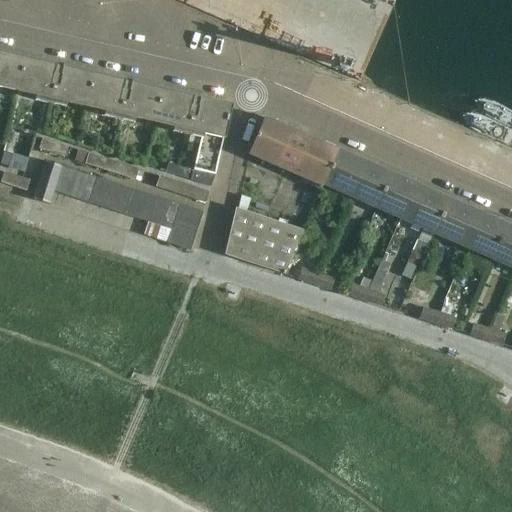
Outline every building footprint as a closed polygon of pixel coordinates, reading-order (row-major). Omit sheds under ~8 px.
[(0,88),(16,92),(24,60),(0,54),(0,88)] [(24,60),(16,92),(83,107),(91,75),(24,60)] [(91,75),(83,107),(151,123),(158,90),(91,75)] [(192,170),(211,173),(225,106),(158,90),(151,123),(199,134),(192,170)] [(319,185),(334,152),(261,120),(245,155),(318,187),(319,185)] [(45,152),(49,142),(40,139),(36,149),(45,152)] [(54,155),(58,145),(49,142),(45,152),(54,155)] [(58,145),(54,155),(63,158),(66,148),(58,145)] [(4,150),(0,163),(7,166),(11,152),(4,150)] [(375,210),(389,176),(334,152),(319,185),(375,210)] [(91,167),(94,157),(86,154),(82,164),(91,167)] [(99,170),(103,160),(94,157),(91,167),(99,170)] [(108,173),(111,162),(103,160),(99,170),(108,173)] [(52,193),(60,166),(45,161),(32,199),(48,204),(52,193)] [(111,162),(108,173),(116,176),(120,165),(111,162)] [(185,180),(188,171),(165,164),(163,173),(185,180)] [(120,165),(116,176),(124,179),(128,168),(120,165)] [(63,196),(72,170),(60,166),(52,193),(63,196)] [(128,168),(124,179),(133,182),(136,171),(128,168)] [(75,200),(84,174),(72,170),(63,196),(75,200)] [(211,173),(192,170),(191,170),(188,180),(207,187),(211,173)] [(0,185),(6,187),(9,176),(1,174),(0,176),(0,185)] [(84,174),(75,200),(87,204),(95,178),(84,174)] [(14,190),(18,179),(9,176),(6,187),(14,190)] [(430,234),(445,200),(389,176),(375,210),(430,234)] [(155,177),(151,188),(160,191),(164,180),(155,177)] [(98,208),(107,182),(95,178),(87,204),(98,208)] [(18,179),(14,190),(23,193),(26,182),(18,179)] [(164,180),(160,191),(169,193),(172,182),(164,180)] [(110,212),(118,186),(107,182),(98,208),(110,212)] [(172,182),(169,193),(177,196),(181,185),(172,182)] [(181,185),(177,196),(186,199),(189,188),(181,185)] [(118,186),(110,212),(121,216),(130,190),(118,186)] [(189,188),(186,199),(194,202),(198,191),(189,188)] [(133,220),(141,194),(130,190),(121,216),(133,220)] [(198,191),(194,202),(203,204),(206,194),(198,191)] [(145,223),(153,198),(141,194),(133,220),(145,223)] [(153,198),(145,223),(156,227),(165,202),(153,198)] [(445,200),(430,234),(485,259),(500,225),(445,200)] [(165,202),(156,227),(168,231),(172,219),(176,206),(165,202)] [(172,219),(194,226),(198,214),(176,206),(172,219)] [(281,274),(300,230),(232,208),(220,254),(281,274)] [(190,239),(194,226),(172,219),(168,231),(168,232),(190,239)] [(511,229),(500,225),(485,259),(511,270),(511,229)] [(186,252),(190,239),(168,232),(163,245),(186,252)] [(303,281),(306,271),(298,269),(295,279),(303,281)] [(311,284),(314,274),(306,271),(303,281),(311,284)] [(314,274),(311,284),(319,286),(322,276),(314,274)] [(322,276),(319,286),(327,289),(330,279),(322,276)] [(354,297),(358,287),(350,285),(347,295),(354,297)] [(362,300),(366,290),(358,287),(354,297),(362,300)] [(366,290),(362,300),(370,302),(373,292),(366,290)] [(373,292),(370,302),(378,305),(381,295),(373,292)] [(424,320),(427,310),(419,308),(416,318),(424,320)] [(432,323),(435,313),(427,310),(424,320),(432,323)] [(435,313),(432,323),(440,326),(444,315),(435,313)] [(444,315),(440,326),(449,328),(452,318),(444,315)] [(475,337),(478,326),(470,324),(467,334),(475,337)] [(483,339),(486,329),(478,326),(475,337),(483,339)] [(486,329),(483,339),(491,342),(495,332),(486,329)] [(495,332),(491,342),(499,345),(503,334),(495,332)]
